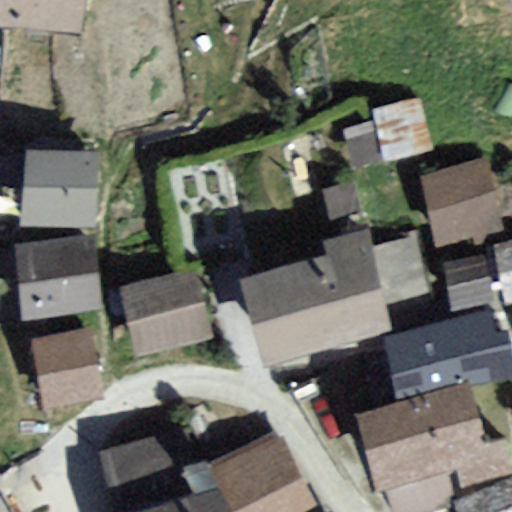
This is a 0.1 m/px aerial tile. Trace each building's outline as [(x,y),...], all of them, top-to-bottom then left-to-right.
[(80,0),(0,0),(0,29),(73,42),(80,0)] [(418,100),(371,113),(385,165),(432,152),(418,100)] [(102,160),(26,156),(23,228),(98,232),(102,160)] [(483,163),(417,180),(436,249),(501,232),(483,163)] [(0,212),(20,213),(21,178),(0,177),(0,212)] [(325,260),(243,282),(267,367),(390,332),(366,235),(322,245),(325,260)] [(91,242),(12,251),(21,323),(99,314),(91,242)] [(511,243),(493,249),(503,306),(511,303),(511,243)] [(485,255),(441,265),(451,314),(495,305),(485,255)] [(195,279),(118,294),(131,362),(209,348),(195,279)] [(497,312),(382,339),(397,403),(511,376),(497,312)] [(89,334),(31,345),(45,413),(103,401),(89,334)] [(470,392),(361,421),(375,497),(382,495),(386,511),(449,511),(446,498),(447,492),(511,472),(511,466),(505,437),(482,443),(470,392)] [(220,491),(147,511),(309,511),(277,444),(213,470),(220,491)] [(511,511),(511,480),(451,504),(453,511),(511,511)]
